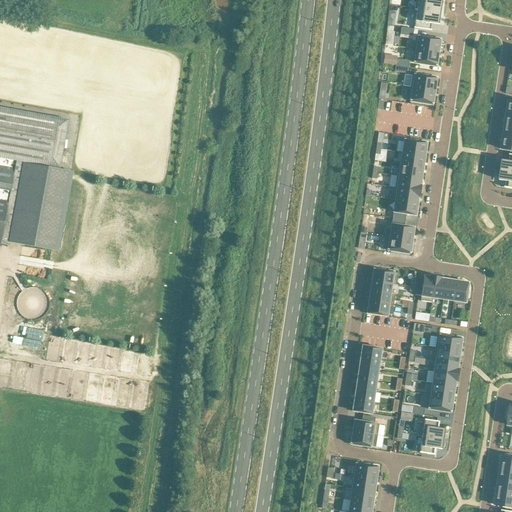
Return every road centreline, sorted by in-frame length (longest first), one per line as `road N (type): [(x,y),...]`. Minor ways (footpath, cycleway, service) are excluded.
road 1 (primary): [(307,0),(235,511)]
road 2 (primary): [(261,511),(332,0)]
road 3 (residential): [(420,266),(376,259),(364,267),(338,438),(348,452),(397,459)]
road 4 (residential): [(397,459),(439,465),(451,456),(479,284),(469,273),(420,266)]
road 5 (residential): [(460,23),(420,266)]
road 6 (residential): [(509,31),(486,187),(491,198),(511,201)]
road 7 (residential): [(511,390),(502,395),(484,511)]
